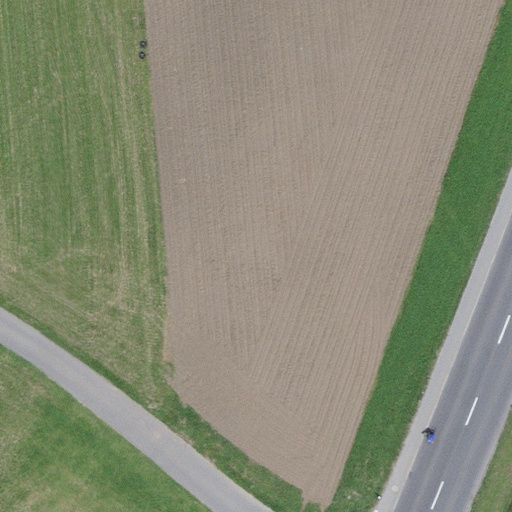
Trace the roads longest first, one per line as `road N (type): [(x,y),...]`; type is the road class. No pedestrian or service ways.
road 1 (residential): [(246,511),(0,325)]
road 2 (primary): [(511,298),(425,511)]
